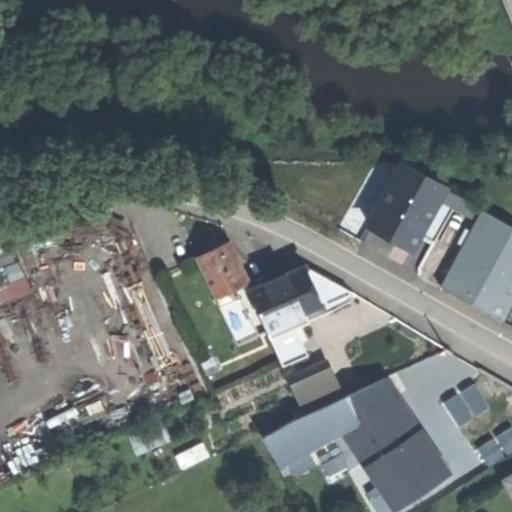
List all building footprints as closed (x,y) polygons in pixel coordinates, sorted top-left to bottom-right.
[(445,187),(403,164),(370,224),(390,235),(412,247),(445,187)] [(476,303),(505,320),(511,306),(511,225),(484,210),(442,285),(476,303)] [(197,255),(203,269),(216,297),(248,282),(240,263),(229,240),(197,255)] [(323,305),(304,263),(282,273),(284,278),(252,292),(268,329),(294,318),(323,305)] [(329,302),(354,291),(330,278),(304,263),(323,305),(329,302)] [(221,305),(238,342),(258,333),(239,292),(219,301),(221,305)] [(333,309),(329,302),(323,305),(294,318),(297,325),(333,309)] [(309,352),(297,325),(294,318),(268,329),(283,364),(309,352)] [(385,378),(387,377),(373,346),(336,362),(350,393),(385,378)] [(299,406),(340,386),(329,363),(288,383),(299,406)] [(350,393),(259,434),(277,464),(303,451),(306,455),(344,435),(397,397),(385,378),(350,393)] [(397,397),(344,435),(396,509),(450,472),(397,397)] [(511,502),(511,476),(501,482),(511,502)]
